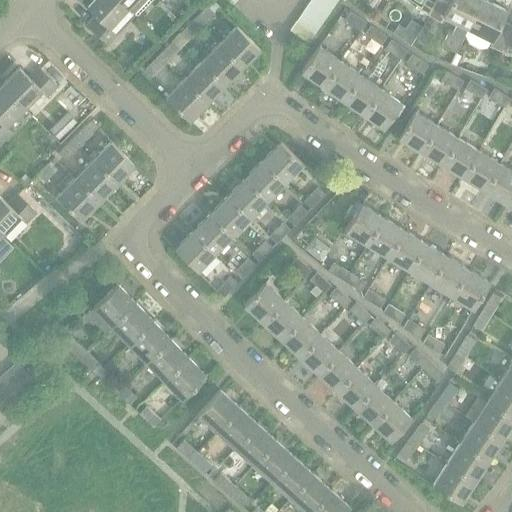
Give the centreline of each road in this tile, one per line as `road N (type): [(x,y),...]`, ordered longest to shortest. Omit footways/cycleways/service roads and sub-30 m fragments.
road 1 (residential): [(420,511),(128,244),(195,168)]
road 2 (residential): [(511,252),(268,94),(195,168)]
road 3 (residential): [(195,168),(26,7)]
